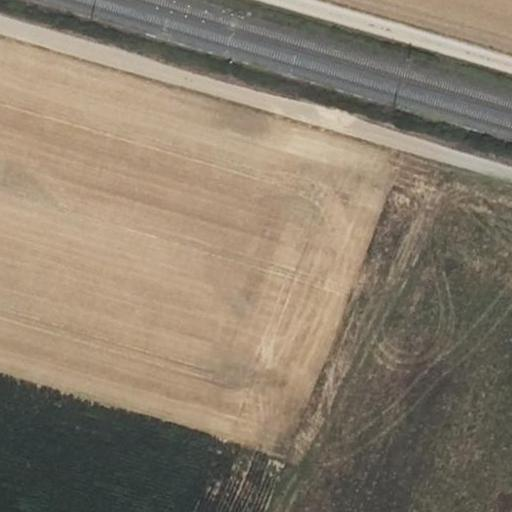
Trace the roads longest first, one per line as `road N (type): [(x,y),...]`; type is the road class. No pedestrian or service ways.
road 1 (track): [(511,181),(0,34)]
road 2 (track): [(295,0),(511,62)]
